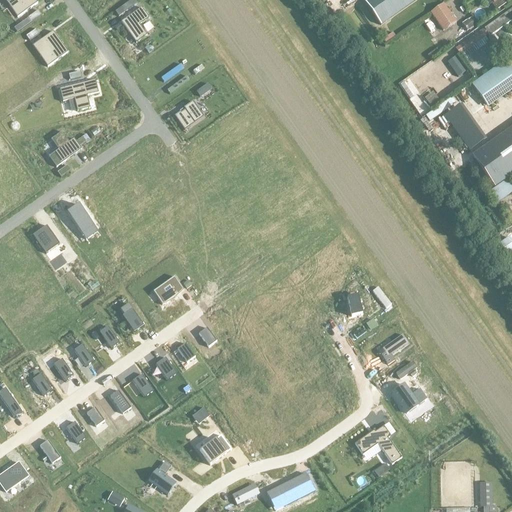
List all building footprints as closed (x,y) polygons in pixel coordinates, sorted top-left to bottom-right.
[(4,0),(17,18),(38,4),(35,0),(4,0)] [(365,0),(364,2),(381,26),(417,0),(365,0)] [(502,0),(491,0),(494,4),(492,5),(496,11),(506,4),(502,0)] [(124,5),(114,12),(117,17),(127,10),(124,5)] [(456,22),(443,5),(431,14),(443,31),(456,22)] [(141,7),(120,22),(135,43),(146,35),(139,25),(148,18),(141,7)] [(485,30),(482,33),(485,37),(488,35),(490,37),(511,20),(511,9),(508,13),(484,29),(485,30)] [(38,11),(28,18),(32,23),(42,16),(41,15),(41,16),(38,12),(38,11)] [(461,26),(466,32),(478,23),(474,17),(461,26)] [(28,25),(25,21),(20,25),(23,29),(28,25)] [(36,30),(26,36),(30,41),(39,34),(36,30)] [(53,32),(33,47),(48,68),(68,53),(53,32)] [(481,32),(456,49),(463,60),(486,44),(485,42),(487,41),(485,37),(482,33),(481,32)] [(384,40),(386,43),(395,37),(393,34),(384,40)] [(169,52),(145,69),(151,78),(172,62),(189,62),(200,68),(204,59),(191,52),(191,44),(180,44),(180,52),(169,52)] [(437,49),(427,56),(430,61),(440,54),(437,49)] [(456,57),(448,63),(458,77),(466,72),(456,57)] [(511,71),(504,60),(471,84),(486,104),(511,85),(511,71)] [(81,72),(68,75),(69,75),(70,81),(82,78),(81,72)] [(95,81),(60,90),(63,103),(74,100),(77,112),(90,109),(87,97),(99,94),(95,81)] [(455,86),(438,98),(441,101),(457,89),(455,86)] [(201,89),(196,93),(200,98),(205,95),(201,89)] [(439,102),(433,93),(425,99),(431,108),(439,102)] [(181,113),(175,117),(185,131),(204,118),(193,102),(184,109),(185,111),(181,114),(181,113)] [(457,113),(447,120),(452,127),(462,120),(465,124),(464,125),(476,143),(467,149),(469,151),(485,140),(459,105),(454,109),(457,113)] [(454,109),(444,116),(447,120),(457,113),(454,109)] [(243,116),(220,132),(227,142),(234,138),(240,147),(249,140),(254,147),(262,141),(243,116)] [(462,120),(452,127),(467,149),(476,143),(464,125),(465,124),(462,120)] [(112,124),(114,128),(96,137),(101,147),(125,135),(118,121),(112,124)] [(511,129),(473,157),(495,188),(511,175),(511,129)] [(58,151),(49,157),(56,168),(82,150),(80,147),(89,140),(86,135),(76,142),(74,139),(69,143),(62,133),(51,140),(58,151)] [(67,166),(57,173),(61,178),(60,178),(61,179),(71,171),(67,166)] [(79,206),(67,214),(81,234),(93,226),(79,206)] [(47,227),(33,236),(46,255),(60,245),(47,227)] [(220,228),(211,236),(226,253),(230,249),(231,250),(238,244),(231,236),(229,238),(220,228)] [(146,231),(140,235),(148,247),(149,246),(150,249),(145,252),(149,258),(164,247),(160,242),(156,245),(154,243),(154,242),(146,231)] [(496,249),(503,262),(511,257),(511,252),(507,243),(496,249)] [(21,255),(0,269),(0,289),(2,293),(32,271),(21,255)] [(257,270),(240,287),(252,298),(268,281),(257,270)] [(174,278),(153,293),(162,306),(184,291),(174,278)] [(188,281),(183,285),(186,289),(191,286),(188,281)] [(358,296),(347,299),(351,318),(363,315),(358,296)] [(232,302),(224,336),(238,339),(246,305),(232,302)] [(132,310),(124,316),(136,332),(144,326),(132,310)] [(364,322),(369,328),(375,323),(371,317),(364,322)] [(108,328),(100,333),(111,349),(119,344),(108,328)] [(207,329),(199,335),(209,348),(217,343),(207,329)] [(402,336),(382,349),(388,358),(408,344),(402,336)] [(186,344),(177,350),(187,364),(195,358),(186,344)] [(83,346),(74,352),(86,368),(94,362),(83,346)] [(396,361),(393,357),(385,362),(388,366),(396,361)] [(166,359),(157,365),(169,381),(177,375),(166,359)] [(62,360),(54,366),(65,382),(73,376),(62,360)] [(41,375),(33,381),(44,397),(52,391),(41,375)] [(142,375),(134,381),(145,397),(153,391),(142,375)] [(106,396),(99,386),(89,393),(96,403),(106,396)] [(404,386),(392,394),(407,415),(427,400),(419,390),(411,396),(404,386)] [(5,389),(0,393),(0,397),(15,418),(22,413),(5,389)] [(119,392),(110,398),(123,416),(131,410),(119,392)] [(95,409),(87,415),(96,428),(104,422),(95,409)] [(210,417),(204,409),(200,412),(206,420),(210,417)] [(75,423),(67,429),(78,445),(86,439),(75,423)] [(374,431),(355,445),(363,456),(378,446),(392,466),(402,459),(388,439),(391,437),(384,427),(376,433),(374,431)] [(220,438),(200,453),(210,466),(230,451),(231,451),(221,437),(220,437),(220,438)] [(48,442),(40,448),(52,465),(61,459),(48,442)] [(384,462),(378,465),(383,471),(388,468),(384,462)] [(164,463),(159,471),(165,476),(171,468),(164,463)] [(19,464),(0,477),(0,484),(6,493),(28,477),(19,464)] [(157,470),(148,483),(168,497),(177,484),(165,476),(159,471),(157,470)] [(275,490),(266,494),(275,511),(276,511),(284,508),(315,493),(315,492),(310,484),(306,474),(275,490)] [(243,490),(232,496),(237,506),(248,501),(243,490)] [(112,493),(109,498),(121,505),(124,500),(112,493)]
